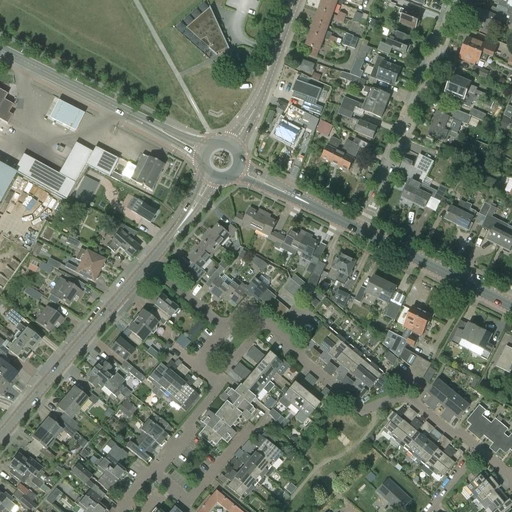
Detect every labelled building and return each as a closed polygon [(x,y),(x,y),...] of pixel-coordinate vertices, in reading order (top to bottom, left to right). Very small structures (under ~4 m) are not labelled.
[(327,0),(322,0),(319,10),(332,15),(336,3),(327,0)] [(511,0),(491,0),(499,3),(497,9),(507,13),(507,14),(511,15),(511,0)] [(511,23),(511,15),(507,14),(507,13),(497,9),(492,7),(489,14),(479,10),(478,12),(477,12),(476,13),(475,14),(474,14),(474,15),(474,16),(474,17),(474,19),(474,20),(474,21),(474,22),(484,26),(482,30),(480,29),(479,31),(489,35),(494,23),(506,28),(509,22),(511,23)] [(400,23),(415,29),(416,27),(418,27),(420,23),(418,22),(420,16),(405,10),(405,11),(400,9),(398,14),(403,16),(400,23)] [(319,10),(314,22),(328,27),(332,15),(319,10)] [(214,17),(195,33),(203,40),(206,38),(210,47),(209,48),(217,56),(217,55),(216,54),(228,48),(229,50),(229,49),(212,12),(214,17)] [(360,25),(365,27),(368,17),(364,15),(360,25)] [(369,26),(376,28),(378,22),(372,20),(369,26)] [(314,22),(310,34),(323,39),(329,41),(336,43),(337,39),(331,37),(332,34),(326,32),(328,27),(314,22)] [(381,41),(378,51),(389,55),(392,48),(405,54),(406,51),(408,52),(410,46),(408,46),(409,44),(408,43),(410,38),(393,31),(390,38),(389,38),(387,43),(381,41)] [(310,34),(306,46),(310,48),(307,55),(315,58),(318,51),(319,51),(323,39),(310,34)] [(349,48),(355,50),(359,40),(353,38),(349,48)] [(467,38),(464,46),(487,55),(488,56),(493,57),(497,48),(479,41),(479,43),(467,38)] [(346,47),(336,44),(334,49),(344,52),(346,47)] [(363,45),(362,45),(355,60),(363,63),(367,54),(370,55),(372,49),(367,47),(363,45)] [(487,55),(464,46),(459,59),(475,65),(477,60),(479,61),(485,63),(488,56),(487,55)] [(222,60),(222,61),(231,69),(238,75),(240,73),(237,67),(231,53),(230,53),(230,54),(223,60),(222,60)] [(378,57),(374,68),(397,77),(401,69),(383,62),(385,60),(378,57)] [(363,63),(355,60),(350,75),(353,76),(360,79),(363,72),(360,71),(363,63)] [(302,62),(300,69),(311,73),(313,66),(302,62)] [(488,73),(475,67),(472,73),(486,79),(488,73)] [(374,68),(368,82),(373,84),(375,80),(393,87),(394,85),(397,77),(374,68)] [(314,73),(311,79),(319,82),(321,76),(314,73)] [(366,81),(360,79),(353,76),(350,82),(363,87),(366,81)] [(452,76),(449,85),(459,89),(475,95),(477,89),(470,86),(471,84),(452,76)] [(292,97),(307,103),(305,110),(320,116),(323,108),(316,106),(321,90),(296,80),(292,92),(293,92),(292,97)] [(459,89),(449,85),(445,93),(464,101),(465,99),(476,103),(479,97),(477,96),(475,95),(459,89)] [(368,94),(366,100),(385,108),(390,97),(373,90),(372,90),(365,87),(363,92),(368,94)] [(0,120),(7,124),(12,116),(8,113),(12,105),(4,100),(7,95),(0,90),(0,120)] [(342,102),(340,108),(353,113),(355,108),(364,111),(364,112),(381,119),(385,108),(366,100),(364,106),(353,101),(351,106),(342,102)] [(83,114),(57,101),(48,119),(74,132),(83,114)] [(511,106),(508,105),(502,122),(507,123),(511,110),(511,106)] [(275,135),(285,140),(297,116),(302,118),(305,113),(291,106),(288,111),(288,112),(283,121),(282,121),(275,135)] [(353,113),(340,108),(338,114),(351,120),(353,113)] [(437,113),(432,125),(450,131),(454,120),(467,125),(471,117),(450,109),(447,117),(437,113)] [(469,116),(483,122),(486,115),(472,109),(469,116)] [(270,111),(266,123),(271,124),(274,112),(270,111)] [(298,147),(302,139),(298,137),(301,131),(300,131),(304,124),(308,126),(305,132),(313,136),(319,120),(305,113),(302,118),(297,116),(285,140),(298,147)] [(356,126),(353,132),(372,140),(377,129),(360,122),(353,119),(351,124),(356,126)] [(316,131),(327,136),(329,131),(333,133),(336,128),(320,121),(316,131)] [(450,131),(432,125),(428,137),(445,144),(448,136),(455,139),(457,135),(450,131)] [(44,144),(56,150),(65,132),(53,127),(44,144)] [(332,137),(321,158),(331,163),(337,151),(341,142),(332,137)] [(337,151),(331,163),(340,168),(348,150),(354,144),(358,146),(360,141),(355,138),(352,143),(347,140),(341,153),(337,151)] [(348,150),(340,168),(348,172),(354,160),(360,147),(367,151),(370,146),(360,141),(358,146),(354,144),(348,150)] [(94,147),(91,152),(84,165),(109,178),(118,159),(94,147)] [(438,151),(448,155),(450,151),(440,147),(438,151)] [(15,168),(14,171),(65,200),(84,165),(91,152),(88,151),(71,182),(61,176),(56,177),(51,188),(15,168)] [(141,186),(143,187),(150,191),(163,166),(155,162),(156,162),(154,161),(148,158),(141,155),(129,180),(135,183),(141,186)] [(402,198),(413,204),(423,185),(426,179),(428,175),(434,162),(433,162),(433,163),(420,156),(415,168),(423,172),(418,182),(411,179),(402,198)] [(0,201),(15,173),(0,164),(0,201)] [(361,166),(357,164),(352,174),(356,176),(361,166)] [(122,177),(113,173),(110,178),(119,183),(122,177)] [(484,175),(480,183),(495,190),(499,182),(484,175)] [(413,204),(424,209),(430,197),(433,199),(437,191),(429,187),(430,186),(430,185),(430,184),(429,182),(429,181),(428,180),(427,179),(426,179),(423,185),(413,204)] [(437,192),(434,199),(441,202),(441,201),(443,198),(447,189),(440,185),(437,192)] [(353,198),(351,203),(358,206),(360,202),(353,198)] [(131,212),(149,223),(156,213),(137,201),(131,212)] [(445,220),(456,225),(467,204),(466,204),(461,201),(456,210),(451,207),(445,220)] [(467,204),(456,225),(467,231),(467,230),(469,231),(473,224),(471,223),(476,212),(471,209),(472,206),(467,203),(466,204),(467,204)] [(484,203),(479,215),(486,218),(487,216),(488,214),(491,207),(484,203)] [(242,223),(256,230),(264,213),(258,210),(257,212),(250,209),(242,223)] [(268,239),(276,222),(269,219),(270,216),(264,213),(256,230),(265,234),(264,237),(268,239)] [(234,222),(239,224),(243,217),(237,214),(234,222)] [(486,218),(482,227),(492,232),(487,241),(498,246),(504,234),(508,226),(508,225),(508,224),(492,216),(488,214),(487,216),(486,218)] [(123,227),(111,221),(108,226),(120,232),(123,227)] [(210,229),(205,235),(219,247),(229,235),(217,225),(212,231),(210,229)] [(227,230),(233,235),(237,230),(231,225),(227,230)] [(504,234),(498,246),(510,252),(511,247),(511,227),(508,226),(504,234)] [(284,244),(298,251),(306,234),(300,231),(299,234),(291,230),(284,244)] [(106,247),(113,254),(118,248),(129,259),(139,248),(127,238),(128,237),(123,233),(121,236),(115,242),(113,240),(106,247)] [(270,240),(275,243),(279,235),(274,233),(270,240)] [(313,254),(318,243),(311,240),(312,237),(306,234),(298,251),(305,255),(304,257),(312,261),(315,255),(313,254)] [(203,241),(198,247),(210,258),(219,247),(205,235),(201,239),(203,241)] [(279,235),(275,243),(281,245),(284,238),(279,235)] [(66,243),(77,249),(79,243),(68,237),(66,243)] [(36,243),(30,254),(37,258),(42,246),(36,243)] [(210,258),(198,247),(196,245),(191,251),(193,253),(188,259),(193,263),(189,268),(201,278),(206,273),(201,268),(210,258)] [(84,256),(81,262),(99,271),(99,270),(102,269),(103,267),(104,265),(103,263),(104,261),(86,252),(80,249),(78,253),(84,256)] [(242,251),(238,258),(243,260),(246,253),(242,251)] [(312,261),(317,264),(321,257),(316,254),(315,255),(312,261)] [(335,283),(336,281),(347,258),(339,254),(334,263),(333,263),(331,266),(332,267),(326,278),(335,283)] [(347,258),(336,281),(344,285),(349,275),(351,275),(352,272),(351,271),(356,262),(347,258)] [(46,265),(57,270),(60,265),(49,259),(46,265)] [(223,261),(219,265),(220,267),(225,270),(229,266),(223,261)] [(41,262),(37,269),(48,275),(52,268),(41,262)] [(99,271),(81,262),(77,269),(67,264),(65,268),(76,273),(75,273),(93,282),(94,280),(97,279),(98,278),(99,276),(98,273),(99,271)] [(258,268),(262,271),(267,266),(263,262),(258,268)] [(313,274),(307,284),(314,287),(319,277),(325,266),(318,262),(312,274),(313,274)] [(220,267),(205,285),(209,289),(208,291),(214,296),(212,298),(218,303),(223,297),(222,297),(229,288),(233,283),(224,275),(222,278),(220,276),(225,270),(220,267)] [(249,288),(245,293),(250,297),(252,295),(258,300),(259,298),(268,306),(269,306),(275,299),(275,298),(276,297),(267,289),(268,288),(267,287),(269,284),(269,283),(261,276),(258,279),(257,278),(248,288),(249,288)] [(361,287),(354,300),(360,303),(365,293),(377,298),(385,282),(373,276),(366,290),(361,287)] [(60,278),(49,295),(68,306),(75,296),(78,298),(82,292),(60,278)] [(229,288),(222,297),(223,297),(234,306),(245,293),(249,288),(248,288),(237,278),(233,283),(229,288)] [(291,279),(283,288),(288,292),(296,283),(291,279)] [(302,281),(298,285),(300,287),(305,291),(309,286),(302,281)] [(385,282),(377,298),(388,304),(383,315),(394,320),(401,307),(390,301),(397,287),(385,282)] [(296,283),(288,292),(293,296),(300,287),(298,285),(296,283)] [(310,286),(307,290),(321,301),(325,296),(310,286)] [(28,287),(24,293),(37,301),(41,295),(28,287)] [(300,287),(293,296),(297,300),(305,291),(300,287)] [(333,301),(343,310),(350,296),(338,290),(333,301)] [(155,306),(151,311),(154,313),(161,319),(165,323),(171,316),(175,315),(179,310),(165,299),(166,298),(161,294),(157,299),(158,299),(154,305),(155,306)] [(311,296),(307,301),(315,308),(319,303),(311,296)] [(269,306),(268,308),(272,312),(280,302),(275,299),(269,306)] [(280,302),(272,312),(276,315),(284,306),(280,302)] [(34,322),(48,332),(56,322),(59,325),(63,319),(47,306),(34,322)] [(284,306),(276,315),(281,319),(289,310),(284,306)] [(402,327),(412,332),(423,310),(418,308),(416,309),(412,307),(402,327)] [(13,311),(10,309),(4,316),(7,319),(17,327),(19,324),(23,319),(13,311)] [(136,316),(133,320),(152,335),(156,330),(156,326),(159,322),(163,325),(165,323),(161,319),(154,313),(151,311),(150,310),(146,315),(142,311),(137,317),(136,316)] [(423,310),(412,332),(421,336),(431,316),(427,314),(427,312),(423,310)] [(131,324),(127,330),(131,333),(127,338),(138,347),(144,340),(148,340),(152,335),(133,320),(131,323),(131,324)] [(326,324),(307,347),(310,350),(316,344),(320,347),(334,331),(330,328),(334,323),(329,320),(326,324)] [(191,341),(204,325),(199,321),(186,336),(191,341)] [(458,329),(451,343),(458,346),(458,345),(470,351),(473,345),(480,329),(469,323),(464,333),(458,329)] [(13,337),(17,340),(31,352),(40,341),(22,326),(13,337)] [(480,329),(473,345),(479,348),(476,355),(480,357),(487,361),(493,347),(487,344),(492,335),(480,329)] [(325,351),(320,358),(323,361),(342,338),(334,331),(320,347),(325,351)] [(383,344),(399,358),(404,348),(406,343),(408,341),(405,339),(389,332),(387,336),(383,344)] [(180,335),(174,343),(183,350),(190,342),(180,335)] [(374,347),(379,341),(372,336),(370,338),(371,340),(369,343),(374,347)] [(410,336),(408,341),(406,343),(414,347),(418,339),(410,336)] [(342,338),(323,361),(327,364),(332,358),(336,361),(350,345),(342,338)] [(110,350),(125,362),(133,351),(119,339),(110,350)] [(4,348),(22,362),(31,352),(17,340),(12,346),(8,343),(4,348)] [(341,365),(336,372),(340,375),(359,352),(350,345),(336,361),(341,365)] [(400,359),(411,368),(418,356),(404,348),(399,358),(400,359)] [(511,355),(503,351),(496,367),(509,373),(511,371),(511,355)] [(0,378),(8,385),(17,375),(0,360),(0,356),(2,354),(0,352),(0,378)] [(340,375),(336,379),(340,381),(343,377),(344,378),(349,372),(353,375),(367,359),(359,352),(340,375)] [(394,366),(399,361),(389,352),(384,357),(394,366)] [(260,354),(257,358),(275,373),(280,377),(289,366),(284,362),(282,364),(268,353),(265,357),(260,354)] [(161,358),(156,354),(152,358),(157,363),(161,358)] [(431,364),(418,356),(411,368),(423,378),(431,364)] [(257,358),(253,362),(257,366),(254,370),(268,382),(275,373),(257,358)] [(358,379),(353,386),(356,389),(375,366),(367,359),(353,375),(358,379)] [(146,380),(155,387),(173,364),(170,361),(164,368),(160,364),(146,380)] [(94,369),(93,370),(120,393),(124,389),(121,385),(125,381),(116,373),(113,376),(108,372),(111,368),(105,363),(102,366),(99,363),(97,365),(96,365),(94,367),(94,369)] [(155,387),(163,394),(177,378),(172,374),(177,368),(173,364),(155,387)] [(375,366),(356,389),(360,392),(365,385),(370,389),(373,386),(379,391),(387,381),(381,376),(384,373),(375,366)] [(129,373),(141,383),(145,378),(133,368),(129,373)] [(423,379),(429,382),(436,372),(430,368),(423,379)] [(91,379),(87,382),(94,388),(97,384),(102,388),(103,387),(121,402),(124,397),(120,394),(120,393),(93,370),(92,371),(91,371),(89,373),(89,374),(88,376),(91,379)] [(247,370),(243,375),(261,390),(266,394),(273,385),(268,382),(254,370),(251,374),(247,370)] [(312,386),(316,380),(308,373),(303,379),(312,386)] [(163,394),(171,401),(190,378),(186,375),(181,382),(177,378),(163,394)] [(243,375),(239,379),(243,382),(239,387),(254,399),(261,390),(243,375)] [(0,395),(8,385),(0,378),(0,395)] [(190,378),(171,401),(180,408),(185,412),(192,403),(187,399),(193,392),(189,388),(194,382),(190,378)] [(426,405),(429,408),(446,387),(439,381),(427,394),(431,398),(426,405)] [(290,404),(305,386),(301,382),(297,387),(293,383),(288,390),(284,394),(277,402),(286,410),(290,404)] [(290,404),(298,411),(310,397),(306,394),(310,390),(305,386),(290,404)] [(73,387),(65,397),(79,409),(87,399),(88,400),(94,405),(98,400),(87,390),(83,395),(73,387)] [(439,404),(443,407),(454,393),(446,387),(429,408),(433,411),(439,404)] [(227,388),(219,398),(224,403),(219,409),(235,422),(240,416),(246,421),(254,410),(248,406),(250,404),(235,391),(233,393),(227,388)] [(441,417),(445,420),(462,400),(454,393),(443,407),(447,410),(441,417)] [(310,397),(298,411),(307,418),(322,400),(317,396),(314,400),(310,397)] [(61,421),(64,423),(72,430),(77,425),(71,419),(79,409),(65,397),(57,407),(66,415),(61,421)] [(264,408),(268,410),(275,402),(269,398),(262,406),(264,408)] [(126,400),(121,406),(128,412),(133,406),(126,400)] [(462,400),(445,420),(448,423),(454,416),(458,420),(469,406),(462,400)] [(479,405),(466,421),(471,425),(467,430),(473,435),(486,420),(482,416),(486,411),(479,405)] [(125,416),(128,412),(121,406),(118,410),(125,416)] [(402,408),(383,431),(391,438),(405,421),(401,418),(406,412),(402,408)] [(205,426),(197,436),(208,445),(210,442),(215,446),(221,439),(226,444),(235,434),(229,429),(235,422),(219,409),(214,416),(208,411),(199,422),(205,426)] [(148,420),(144,425),(165,442),(169,437),(166,435),(171,429),(157,416),(151,422),(148,420)] [(486,420),(473,435),(480,441),(484,436),(488,440),(502,424),(500,423),(503,420),(499,416),(496,419),(495,419),(491,423),(486,420)] [(112,417),(108,423),(113,428),(118,422),(112,417)] [(48,418),(39,428),(54,440),(62,430),(70,438),(75,432),(72,430),(64,423),(59,428),(48,418)] [(405,421),(391,438),(400,445),(418,422),(415,419),(409,425),(405,421)] [(502,424),(488,440),(493,444),(489,448),(496,454),(500,449),(509,438),(508,438),(504,434),(508,430),(505,427),(508,423),(505,421),(502,425),(502,424)] [(418,422),(400,445),(408,451),(421,435),(417,432),(422,425),(418,422)] [(143,432),(138,438),(153,451),(158,445),(161,447),(165,442),(144,425),(140,430),(143,432)] [(54,440),(39,428),(31,438),(42,448),(39,452),(40,453),(43,455),(51,461),(54,457),(45,450),(54,440)] [(421,435),(408,451),(413,456),(411,459),(414,462),(416,458),(435,436),(432,433),(426,439),(421,435)] [(509,438),(500,449),(506,454),(510,450),(511,451),(511,433),(508,438),(509,438)] [(255,440),(251,444),(258,449),(254,453),(270,467),(277,458),(281,454),(284,457),(289,451),(280,443),(275,449),(258,435),(255,440)] [(435,436),(416,458),(425,465),(438,449),(434,445),(439,439),(435,436)] [(82,438),(79,443),(84,447),(88,443),(82,438)] [(153,451),(138,438),(133,445),(130,442),(126,447),(146,465),(151,460),(148,457),(153,451)] [(97,460),(93,465),(103,474),(97,482),(104,488),(104,489),(108,492),(115,484),(120,478),(123,480),(128,474),(125,472),(117,465),(127,454),(121,449),(121,450),(115,446),(116,445),(111,440),(102,451),(107,455),(103,459),(100,462),(97,460)] [(438,449),(425,465),(433,472),(452,450),(448,447),(443,453),(438,449)] [(239,449),(236,453),(241,456),(263,475),(267,479),(275,470),(270,467),(254,453),(250,458),(244,453),(239,449)] [(452,450),(433,472),(442,479),(455,463),(450,459),(456,453),(452,450)] [(84,451),(80,456),(84,460),(88,455),(84,451)] [(236,453),(234,456),(238,460),(244,465),(240,470),(256,484),(260,487),(263,483),(263,480),(261,478),(263,475),(241,456),(236,453)] [(31,474),(34,477),(43,484),(47,479),(39,472),(42,468),(31,460),(29,462),(18,454),(17,455),(16,455),(14,457),(14,459),(13,460),(31,473),(31,474)] [(23,484),(31,474),(31,473),(13,460),(12,461),(11,461),(9,464),(9,465),(8,467),(12,470),(9,473),(23,484)] [(76,464),(70,472),(90,489),(93,486),(94,485),(88,481),(91,477),(76,464)] [(230,469),(227,473),(250,492),(256,484),(240,470),(237,475),(230,469)] [(470,484),(467,487),(472,493),(476,498),(497,480),(493,476),(490,478),(485,472),(477,478),(470,484)] [(227,473),(224,477),(230,482),(226,487),(243,500),(250,492),(227,473)] [(477,478),(473,473),(466,480),(470,484),(477,478)] [(43,484),(34,477),(30,482),(39,489),(43,484)] [(377,492),(398,511),(399,511),(411,500),(388,479),(377,492)] [(497,480),(476,498),(485,509),(488,506),(503,494),(498,488),(501,486),(497,480)] [(290,483),(285,489),(290,494),(295,487),(290,483)] [(16,488),(33,501),(36,496),(29,490),(28,491),(19,484),(16,488)] [(43,484),(39,489),(45,494),(49,489),(43,484)] [(78,498),(74,503),(84,511),(83,511),(108,511),(106,510),(98,503),(105,495),(98,489),(98,488),(94,485),(93,486),(90,489),(84,497),(81,500),(78,498)] [(45,500),(50,505),(60,492),(55,488),(45,500)] [(19,502),(30,511),(31,511),(37,507),(24,496),(17,490),(12,496),(19,502)] [(195,511),(208,511),(216,502),(228,511),(235,503),(221,492),(219,494),(215,491),(210,497),(209,495),(195,511)] [(13,500),(4,493),(2,496),(0,493),(0,504),(9,511),(14,511),(17,508),(10,503),(13,500)] [(503,494),(488,506),(492,511),(504,511),(511,506),(511,498),(508,500),(503,494)] [(36,510),(38,511),(44,511),(49,506),(43,501),(36,510)] [(227,511),(245,511),(235,503),(228,511),(227,511)]
